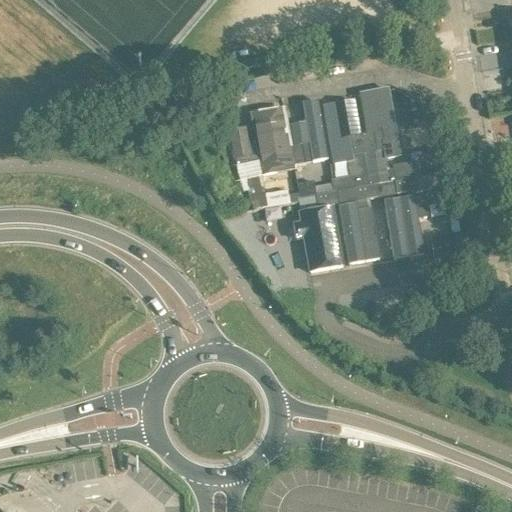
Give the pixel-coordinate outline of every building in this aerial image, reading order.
[(419,114),(422,94),(405,92),(402,112),(419,114)] [(399,147),(388,94),(367,96),(378,151),(399,147)] [(359,136),(352,102),(334,106),(340,139),(359,136)] [(329,162),(319,104),(304,106),(313,164),(329,162)] [(294,172),(285,109),(251,114),(255,142),(258,157),(260,176),(260,177),(294,172)] [(258,157),(255,142),(248,143),(245,129),(230,132),(228,132),(233,161),(258,157)] [(373,134),(366,136),(365,130),(359,131),(360,137),(349,139),(353,158),(363,156),(376,154),(373,134)] [(291,149),(294,167),(305,166),(304,158),(311,157),(310,146),(294,149),(291,149)] [(389,172),(387,161),(385,162),(384,152),(376,154),(363,156),(369,188),(376,187),(391,184),(389,172)] [(348,169),(351,169),(353,181),(350,182),(351,191),(356,190),(369,188),(363,156),(353,158),(353,162),(347,164),(348,169)] [(257,176),(260,176),(258,157),(233,161),(244,192),(246,191),(250,204),(252,212),(267,210),(265,196),(265,195),(262,195),(257,176)] [(416,181),(420,180),(417,164),(393,168),(393,172),(389,172),(391,184),(395,183),(415,180),(416,181)] [(433,178),(420,180),(416,181),(418,193),(453,188),(452,182),(451,174),(433,177),(433,178)] [(395,183),(397,196),(418,193),(416,181),(415,180),(395,183)] [(378,200),(379,200),(397,197),(397,196),(395,183),(391,184),(376,187),(378,200)] [(297,187),(299,200),(298,200),(300,212),(318,209),(316,197),(314,189),(313,184),(297,187)] [(332,186),(314,189),(316,197),(333,194),(332,186)] [(376,187),(369,188),(356,190),(358,203),(378,200),(376,187)] [(356,206),(356,203),(358,203),(356,190),(351,191),(337,193),(339,206),(339,208),(356,206)] [(289,197),(288,193),(265,196),(267,210),(290,206),(289,197)] [(339,206),(337,193),(333,194),(316,197),(318,210),(339,206)] [(289,197),(290,206),(298,205),(298,200),(299,200),(298,195),(289,197)] [(424,255),(413,201),(385,207),(396,261),(424,255)] [(365,206),(338,211),(347,266),(374,261),(365,206)] [(328,274),(318,213),(301,216),(311,277),(328,274)] [(457,237),(433,238),(435,259),(458,257),(457,237)]
